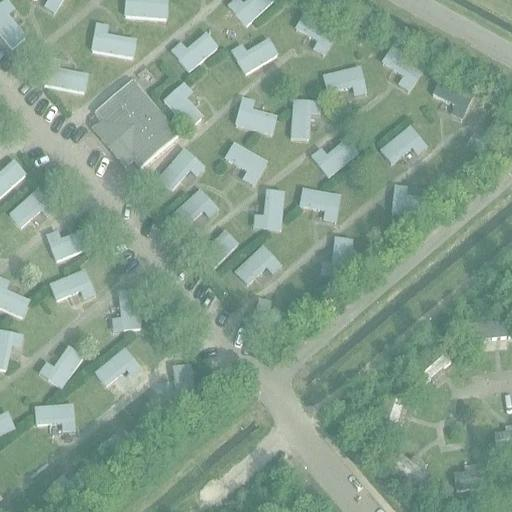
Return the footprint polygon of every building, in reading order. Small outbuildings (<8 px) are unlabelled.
[(0,0),(0,40),(10,52),(26,38),(9,18),(18,10),(9,0),(0,0)] [(63,0),(40,0),(35,8),(52,18),(63,0)] [(120,0),(119,20),(165,23),(167,1),(151,0),(120,0)] [(243,31),(277,0),(245,0),(243,1),(242,0),(226,0),(220,6),(243,31)] [(341,33),(302,10),(290,28),(313,42),(307,52),(324,63),(341,33)] [(86,53),(132,61),(136,40),(110,35),(112,23),(92,20),(86,53)] [(186,77),(220,46),(205,30),(185,48),(177,39),(162,53),(186,77)] [(240,80),(280,56),(269,37),(246,51),(240,40),(223,50),(240,80)] [(427,72),(388,46),(376,64),(398,78),(391,89),(408,100),(427,72)] [(39,89),(84,97),(88,75),(62,71),(64,59),(44,56),(39,89)] [(363,63),(317,73),(322,94),(348,88),(351,100),(370,96),(363,63)] [(479,94),(437,75),(428,95),(452,106),(447,117),(465,125),(479,94)] [(157,101),(187,136),(203,121),(186,102),(195,93),(182,79),(157,101)] [(180,138),(132,83),(93,117),(100,124),(91,132),(124,171),(133,163),(140,172),(180,138)] [(230,131),(275,141),(280,120),(254,114),(257,102),(237,98),(230,131)] [(290,100),(287,146),(309,147),(310,121),(323,121),(324,101),(290,100)] [(488,169),(511,130),(511,129),(494,118),(480,141),(469,134),(459,151),(488,169)] [(408,123),(372,152),(386,169),(407,152),(415,162),(430,149),(408,123)] [(326,185),(361,155),(347,138),(327,155),(319,146),(304,159),(326,185)] [(269,163),(229,139),(218,158),(240,172),(234,182),(251,192),(269,163)] [(183,147),(154,183),(170,196),(187,176),(197,184),(209,169),(183,147)] [(0,203),(26,182),(14,167),(0,178),(0,203)] [(197,186),(163,217),(178,233),(197,215),(206,224),(220,211),(197,186)] [(341,193),(295,187),(292,208),(318,212),(317,224),(337,227),(341,193)] [(387,221),(433,226),(435,205),(409,202),(410,189),(391,187),(387,221)] [(281,237),(285,191),(263,189),(261,216),(249,215),(247,234),(281,237)] [(57,216),(38,194),(9,220),(22,234),(41,217),(47,224),(57,216)] [(207,276),(239,244),(224,228),(205,247),(197,238),(183,252),(207,276)] [(44,241),(55,268),(91,254),(84,236),(60,245),(57,236),(44,241)] [(348,286),(353,240),(332,238),(329,264),(317,263),(315,283),(348,286)] [(262,242),(228,273),(243,289),(262,271),(271,280),(285,266),(262,242)] [(96,301),(85,274),(49,290),(56,307),(80,297),(83,306),(96,301)] [(0,284),(0,315),(23,325),(30,307),(7,297),(10,289),(0,284)] [(111,338),(140,334),(136,296),(117,298),(119,323),(110,324),(111,338)] [(250,335),(296,341),(298,319),(272,316),(273,304),(254,301),(250,335)] [(511,342),(511,323),(470,327),(472,345),(511,342)] [(23,341),(0,336),(0,376),(6,377),(11,352),(21,354),(23,341)] [(451,367),(440,352),(410,374),(421,389),(451,367)] [(38,379),(62,395),(84,364),(68,353),(55,371),(54,374),(46,368),(38,379)] [(142,375),(122,354),(93,380),(106,394),(125,377),(131,384),(142,375)] [(165,412),(193,411),(191,372),(172,373),(174,398),(164,399),(165,412)] [(404,403),(388,398),(376,435),(393,440),(404,403)] [(75,438),(73,409),(34,412),(36,431),(61,429),(62,439),(75,438)] [(0,441),(15,435),(7,418),(0,421),(0,441)] [(103,448),(121,470),(151,445),(139,430),(119,447),(113,439),(103,448)] [(511,435),(495,437),(497,457),(511,455),(511,435)] [(431,480),(401,459),(390,475),(420,496),(431,480)] [(51,488),(69,510),(99,485),(87,470),(67,487),(61,479),(51,488)] [(490,474),(453,478),(455,496),(492,492),(490,474)]
